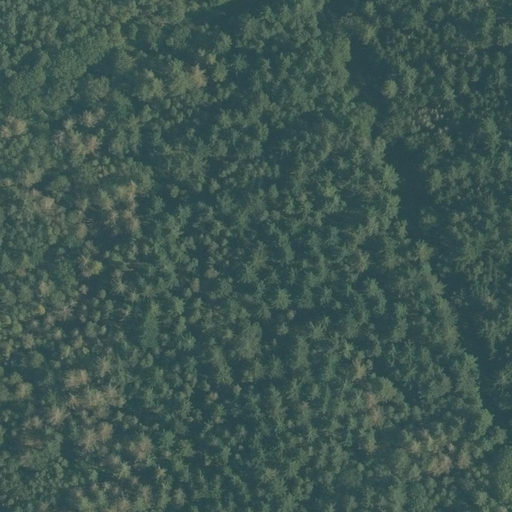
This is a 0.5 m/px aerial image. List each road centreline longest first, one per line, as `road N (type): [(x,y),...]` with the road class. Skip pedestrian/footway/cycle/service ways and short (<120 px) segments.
road 1 (track): [(321,0),(511,456)]
road 2 (track): [(113,68),(287,511)]
road 3 (track): [(0,116),(272,0)]
